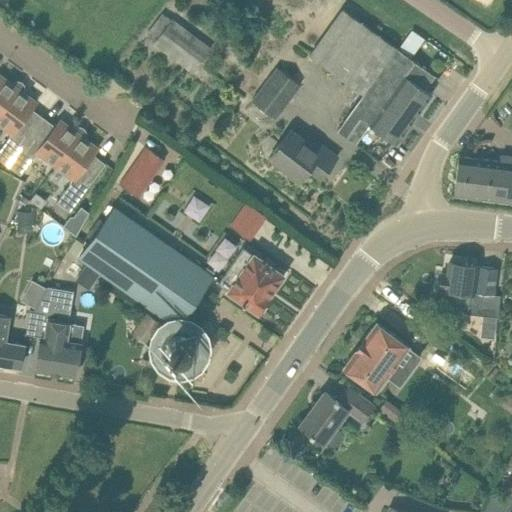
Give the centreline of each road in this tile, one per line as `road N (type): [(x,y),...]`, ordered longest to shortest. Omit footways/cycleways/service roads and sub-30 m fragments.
road 1 (tertiary): [(243,440),(377,255),(429,232)]
road 2 (residential): [(243,440),(219,427),(0,391)]
road 3 (tertiary): [(429,232),(429,179),(505,63)]
road 4 (residential): [(0,32),(142,132)]
